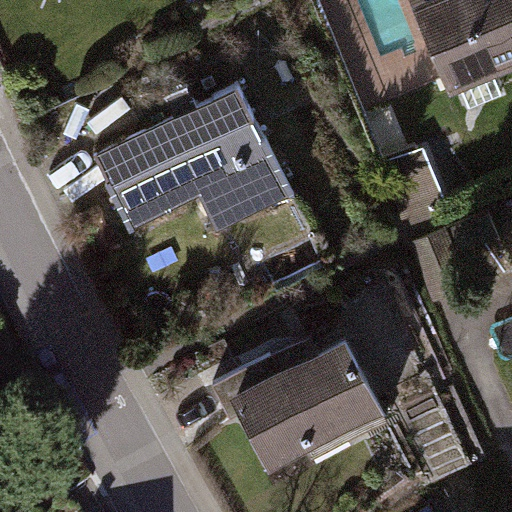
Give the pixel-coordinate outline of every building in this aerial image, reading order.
[(511,0),(420,0),(453,80),(511,55),(511,0)] [(234,221),(295,193),(240,81),(199,103),(196,97),(173,109),(176,115),(95,152),(132,228),(216,185),(234,221)] [(407,220),(442,206),(419,151),(385,165),(407,220)] [(436,297),(468,284),(445,228),(413,241),(436,297)] [(350,434),(388,414),(347,337),(282,370),(272,351),(214,382),(232,416),(244,410),(270,458),(342,420),(350,434)]
